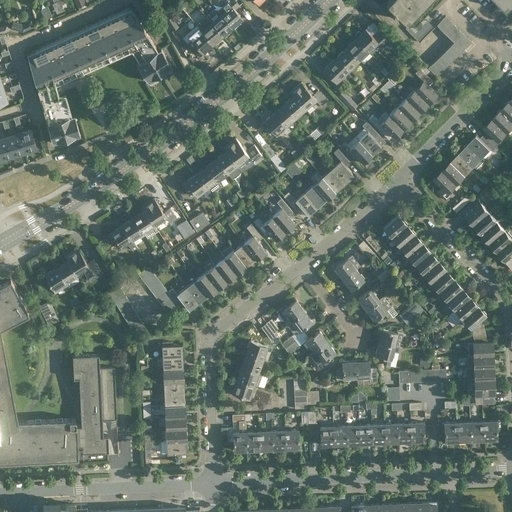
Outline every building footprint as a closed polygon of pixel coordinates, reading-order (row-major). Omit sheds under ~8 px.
[(223,6),(218,10),(232,27),(242,18),(234,9),(239,5),(235,0),(226,0),(221,4),(223,6)] [(407,21),(426,0),(387,0),(387,1),(407,21)] [(511,0),(499,0),(508,9),(511,5),(511,0)] [(190,9),(185,3),(181,6),(186,12),(190,9)] [(80,135),(74,115),(65,117),(54,78),(134,42),(144,58),(136,63),(148,81),(172,66),(160,48),(157,50),(130,7),(27,53),(40,100),(42,100),(44,108),(43,109),(53,143),(80,135)] [(47,7),(40,10),(45,19),(51,17),(47,7)] [(232,27),(218,10),(214,14),(216,16),(210,21),(222,35),(232,27)] [(424,20),(433,29),(437,24),(428,15),(424,20)] [(441,29),(450,20),(446,16),(437,24),(441,29)] [(166,20),(172,30),(178,27),(172,17),(166,20)] [(428,33),(433,29),(424,20),(419,24),(428,33)] [(445,33),(454,24),(450,20),(441,29),(445,33)] [(222,35),(210,21),(201,30),(213,43),(222,35)] [(12,23),(10,31),(23,34),(34,29),(31,22),(22,25),(12,23)] [(415,28),(424,37),(428,33),(419,24),(415,28)] [(454,24),(445,33),(450,37),(459,29),(454,24)] [(7,25),(0,27),(0,34),(10,31),(9,30),(7,25)] [(356,37),(369,51),(378,42),(383,48),(391,40),(379,28),(372,35),(366,28),(361,32),(358,31),(355,34),(356,37)] [(420,42),(424,37),(415,28),(411,33),(420,42)] [(454,42),(463,33),(459,29),(450,37),(454,42)] [(201,30),(191,38),(197,46),(194,49),(199,55),(213,43),(201,30)] [(458,46),(467,37),(463,33),(454,42),(458,46)] [(369,51),(356,37),(347,47),(360,60),(369,51)] [(467,37),(458,46),(463,50),(472,42),(467,37)] [(450,46),(459,55),(463,50),(458,46),(454,42),(450,46)] [(454,59),(459,55),(450,46),(445,50),(454,59)] [(347,47),(337,56),(351,69),(360,60),(347,47)] [(403,58),(407,55),(400,49),(397,52),(403,58)] [(450,63),(454,59),(445,50),(441,55),(450,63)] [(437,59),(446,68),(450,63),(441,55),(437,59)] [(328,65),(328,66),(327,68),(330,72),(333,71),(341,79),(351,69),(337,56),(328,65)] [(441,72),(446,68),(437,59),(432,63),(441,72)] [(389,72),(394,67),(388,61),(384,65),(385,66),(384,67),(389,72)] [(437,76),(441,72),(432,63),(428,67),(437,76)] [(423,64),(420,68),(426,74),(430,70),(423,64)] [(384,67),(380,70),(385,76),(389,72),(384,67)] [(422,80),(414,88),(428,102),(437,93),(428,85),(433,81),(420,68),(415,73),(422,80)] [(389,80),(394,85),(397,82),(390,75),(387,78),(389,80)] [(376,84),(379,81),(374,76),(371,79),(376,84)] [(386,94),(394,85),(389,80),(380,88),(386,94)] [(312,94),(302,82),(290,92),(294,95),(306,109),(312,104),(315,108),(320,104),(321,106),(327,100),(318,90),(312,94)] [(10,87),(12,93),(16,91),(15,90),(20,88),(19,83),(10,87)] [(428,102),(414,88),(405,96),(405,97),(419,110),(428,102)] [(376,102),(380,99),(375,93),(371,96),(376,102)] [(294,95),(284,104),(296,118),(306,109),(294,95)] [(352,110),(354,108),(357,105),(349,96),(344,101),(352,110)] [(419,110),(405,97),(397,105),(411,119),(419,110)] [(511,103),(509,100),(500,109),(511,119),(511,103)] [(284,104),(274,112),(286,126),(296,118),(284,104)] [(411,119),(397,105),(389,113),(403,127),(411,119)] [(511,127),(511,119),(500,109),(492,117),(507,132),(511,127)] [(290,131),(286,126),(274,112),(261,124),(267,132),(271,129),(276,135),(282,130),(286,134),(290,131)] [(373,115),(369,119),(381,131),(385,127),(394,136),(403,127),(389,113),(383,119),(380,116),(377,119),(373,115)] [(507,132),(492,117),(483,126),(487,130),(484,134),(497,146),(501,142),(499,140),(507,132)] [(378,134),(366,121),(362,125),(367,131),(358,139),(371,153),(381,145),(374,138),(378,134)] [(319,125),(316,128),(321,134),(324,131),(319,125)] [(19,132),(25,151),(29,150),(30,152),(35,150),(35,148),(36,148),(30,129),(19,132)] [(19,153),(25,151),(19,132),(7,136),(13,155),(14,155),(14,157),(20,155),(19,153)] [(311,143),(315,139),(310,133),(306,137),(311,143)] [(497,146),(484,134),(480,138),(477,135),(468,144),(482,157),(491,148),(493,150),(497,146)] [(8,157),(13,155),(7,136),(0,138),(0,156),(1,159),(2,158),(3,160),(8,159),(8,157)] [(245,151),(236,138),(224,147),(227,151),(238,165),(244,161),(247,165),(249,163),(251,167),(255,164),(254,163),(263,156),(254,144),(245,151)] [(371,153),(358,139),(349,147),(344,142),(340,146),(352,159),(356,155),(362,162),(371,153)] [(468,144),(460,153),(474,166),(482,157),(468,144)] [(299,145),(291,152),(296,157),(303,150),(299,145)] [(340,160),(331,168),(344,183),(353,175),(345,166),(349,161),(338,148),(333,152),(340,160)] [(227,151),(216,158),(227,173),(238,165),(227,151)] [(271,159),(274,163),(281,172),(287,167),(276,153),(270,158),(271,159)] [(308,153),(304,155),(309,161),(313,158),(308,153)] [(474,166),(460,153),(452,161),(465,174),(474,166)] [(216,158),(207,166),(218,180),(227,173),(216,158)] [(294,162),(299,167),(302,164),(297,159),(294,162)] [(466,175),(465,174),(452,161),(443,170),(457,183),(466,175)] [(207,166),(196,174),(207,188),(208,188),(218,180),(207,166)] [(495,175),(498,172),(492,166),(489,169),(495,175)] [(344,183),(331,168),(322,176),(335,191),(344,183)] [(290,169),(286,171),(291,177),(294,174),(290,169)] [(457,190),(460,186),(457,183),(443,170),(435,179),(442,186),(437,191),(445,199),(451,193),(449,192),(453,187),(457,190)] [(207,188),(196,174),(183,183),(189,192),(192,190),(197,196),(203,191),(206,196),(211,192),(208,188),(207,188)] [(489,180),(484,175),(481,178),(486,183),(489,180)] [(335,191),(322,176),(313,184),(326,198),(335,191)] [(255,188),(250,181),(246,184),(251,191),(255,188)] [(326,198),(313,184),(304,192),(317,206),(326,198)] [(481,189),(475,184),(473,187),(478,192),(481,189)] [(241,198),(245,195),(240,189),(236,192),(241,198)] [(317,206),(304,192),(295,200),(288,192),(283,196),(295,209),(300,206),(308,214),(317,206)] [(472,199),(468,194),(453,207),(457,212),(472,199)] [(235,203),(230,196),(226,199),(231,206),(235,203)] [(476,224),(490,211),(482,202),(478,197),(472,202),(458,214),(462,219),(467,214),(476,224)] [(506,197),(500,202),(503,205),(508,200),(506,197)] [(142,206),(154,226),(167,217),(170,222),(176,218),(169,207),(164,211),(161,205),(160,206),(154,198),(142,206)] [(293,212),(281,198),(277,202),(281,207),(272,215),(284,230),(294,222),(288,215),(293,212)] [(158,232),(154,226),(142,206),(144,210),(134,217),(144,233),(148,239),(158,232)] [(498,220),(490,211),(476,224),(483,233),(498,220)] [(190,220),(196,230),(209,222),(202,212),(190,220)] [(230,214),(225,218),(229,224),(235,220),(230,214)] [(391,237),(407,223),(398,214),(383,227),(391,237)] [(284,230),(272,215),(263,223),(258,217),(253,221),(265,235),(269,231),(275,238),(284,230)] [(144,233),(134,217),(122,225),(133,240),(144,233)] [(505,229),(498,220),(483,233),(491,242),(505,229)] [(218,222),(215,224),(219,230),(223,228),(218,222)] [(253,235),(243,242),(255,258),(265,251),(257,241),(262,237),(251,223),(246,227),(253,235)] [(407,223),(391,237),(399,246),(415,232),(407,223)] [(137,247),(133,240),(122,225),(108,234),(114,243),(117,241),(121,247),(127,243),(131,248),(133,250),(137,247)] [(208,229),(205,231),(209,238),(213,235),(208,229)] [(511,238),(511,236),(505,229),(491,242),(499,251),(511,238)] [(422,241),(415,232),(399,246),(407,255),(422,241)] [(370,234),(365,238),(376,251),(381,247),(370,234)] [(511,238),(499,251),(507,260),(511,254),(511,238)] [(375,254),(363,240),(358,244),(370,258),(375,254)] [(430,250),(422,241),(407,255),(415,264),(430,250)] [(166,242),(162,244),(166,251),(170,248),(166,242)] [(243,242),(234,249),(246,266),(255,258),(243,242)] [(78,247),(65,255),(78,276),(84,271),(87,276),(93,273),(94,273),(100,269),(93,258),(87,262),(78,247)] [(176,251),(180,257),(184,255),(180,248),(176,251)] [(159,256),(155,249),(151,252),(155,259),(159,256)] [(246,266),(234,249),(224,257),(236,273),(246,266)] [(438,259),(430,250),(415,264),(423,273),(438,259)] [(389,255),(386,251),(380,256),(383,260),(389,255)] [(343,278),(352,271),(356,268),(361,264),(353,253),(334,268),(343,278)] [(68,260),(57,267),(67,284),(67,283),(68,283),(67,282),(78,276),(65,255),(64,255),(68,260)] [(224,257),(215,264),(227,280),(236,273),(224,257)] [(438,259),(423,273),(431,282),(446,268),(438,259)] [(397,264),(394,260),(389,265),(392,269),(397,264)] [(377,276),(387,268),(383,263),(373,272),(377,276)] [(215,264),(205,271),(217,288),(227,280),(215,264)] [(67,284),(57,267),(45,274),(49,282),(45,285),(50,294),(56,291),(56,292),(63,288),(62,287),(63,286),(65,290),(69,287),(67,283),(67,284)] [(142,279),(153,272),(149,267),(139,275),(142,279)] [(123,283),(129,279),(122,268),(116,272),(123,283)] [(352,271),(343,278),(351,289),(364,279),(356,268),(352,271)] [(387,268),(377,276),(381,281),(391,273),(387,268)] [(446,268),(431,282),(439,291),(454,277),(446,268)] [(405,273),(402,270),(396,275),(399,278),(405,273)] [(217,288),(205,271),(196,279),(208,295),(217,288)] [(146,284),(156,276),(153,272),(142,279),(146,284)] [(149,288),(159,280),(156,276),(146,284),(149,288)] [(454,278),(454,277),(439,291),(447,300),(461,287),(454,278)] [(0,457),(2,457),(3,460),(77,457),(77,445),(82,445),(82,452),(108,450),(108,435),(102,435),(101,418),(117,418),(114,367),(99,367),(99,354),(73,355),(73,373),(79,373),(81,424),(76,425),(76,418),(25,420),(25,422),(18,423),(0,327),(0,323),(7,323),(8,324),(28,313),(21,300),(22,299),(19,294),(18,294),(11,279),(0,284),(0,457)] [(196,279),(186,286),(198,302),(208,295),(196,279)] [(413,282),(410,279),(404,283),(407,287),(413,282)] [(149,288),(152,292),(162,284),(159,280),(149,288)] [(152,292),(156,296),(166,289),(162,284),(152,292)] [(111,297),(122,290),(119,285),(109,292),(111,297)] [(175,302),(178,306),(183,302),(188,310),(198,302),(186,286),(176,293),(172,288),(168,291),(167,292),(168,293),(171,298),(175,302)] [(461,287),(447,300),(454,309),(469,296),(461,287)] [(379,299),(371,288),(358,298),(366,309),(379,299)] [(421,291),(418,288),(412,293),(415,296),(421,291)] [(156,296),(159,301),(168,293),(167,292),(168,291),(166,289),(156,296)] [(122,290),(111,297),(114,301),(125,295),(122,290)] [(159,301),(162,305),(171,298),(168,293),(159,301)] [(85,297),(90,303),(94,301),(90,294),(85,297)] [(117,306),(128,299),(125,295),(114,301),(117,306)] [(387,316),(384,312),(392,306),(384,295),(379,299),(366,309),(374,320),(380,315),(383,318),(387,316)] [(469,296),(454,309),(462,318),(477,305),(469,296)] [(429,300),(426,297),(420,302),(423,305),(429,300)] [(162,305),(165,309),(175,302),(171,298),(162,305)] [(128,299),(117,306),(120,311),(131,304),(128,299)] [(287,323),(291,320),(304,310),(296,299),(283,309),(287,314),(282,317),(287,323)] [(49,325),(59,320),(49,300),(39,305),(49,325)] [(403,319),(419,305),(415,300),(399,315),(403,319)] [(165,309),(168,313),(178,306),(175,302),(165,309)] [(123,315),(134,308),(131,304),(120,311),(123,315)] [(419,305),(403,319),(407,324),(423,310),(419,305)] [(485,331),(482,317),(485,314),(477,305),(462,318),(470,327),(471,327),(473,335),(485,331)] [(436,309),(433,306),(428,311),(431,314),(436,309)] [(134,308),(123,315),(125,319),(136,313),(134,308)] [(299,331),(312,321),(304,310),(291,320),(287,323),(291,328),(295,325),(299,331)] [(128,324),(139,317),(136,313),(125,319),(128,324)] [(139,317),(128,324),(131,328),(142,322),(139,317)] [(441,321),(438,318),(432,323),(435,326),(441,321)] [(266,323),(267,324),(274,333),(279,329),(271,319),(266,323)] [(137,338),(143,334),(140,330),(145,327),(142,322),(131,328),(137,338)] [(271,340),(276,336),(267,324),(262,328),(271,340)] [(399,347),(401,340),(397,339),(398,332),(381,328),(378,341),(399,347)] [(319,330),(306,340),(314,351),(327,341),(319,330)] [(488,342),(485,331),(473,335),(475,343),(468,343),(469,355),(473,355),(493,355),(493,354),(492,341),(488,342)] [(442,336),(439,333),(433,338),(436,341),(442,336)] [(281,343),(285,348),(296,340),(292,335),(281,343)] [(267,360),(272,347),(251,340),(246,353),(262,359),(267,360)] [(285,348),(289,354),(300,346),(296,340),(285,348)] [(173,344),(173,341),(162,341),(162,344),(162,357),(183,356),(182,343),(173,344)] [(328,357),(335,352),(327,341),(314,351),(309,354),(313,359),(317,356),(317,357),(320,361),(317,364),(320,368),(331,361),(328,357)] [(398,352),(399,347),(378,341),(375,355),(383,357),(381,363),(390,365),(394,351),(398,352)] [(289,354),(285,348),(281,343),(278,346),(285,356),(289,354)] [(246,353),(242,366),(258,371),(262,359),(246,353)] [(473,367),(493,367),(493,363),(493,355),(473,355),(474,367),(473,367)] [(183,356),(162,357),(163,369),(183,368),(183,356)] [(431,356),(420,356),(420,366),(430,366),(431,356)] [(357,378),(355,360),(342,361),(343,369),(335,370),(336,379),(343,378),(343,379),(357,378)] [(370,381),(377,381),(376,367),(369,367),(369,360),(355,360),(357,378),(369,377),(370,381)] [(258,371),(242,366),(237,379),(253,384),(257,385),(262,373),(258,371)] [(474,379),(494,378),(493,367),(473,367),(474,379)] [(184,380),(183,368),(163,369),(163,381),(184,380)] [(494,378),(474,379),(475,391),(474,391),(474,397),(475,397),(481,397),(493,396),(493,390),(494,390),(494,378)] [(253,384),(237,379),(232,392),(249,398),(253,384)] [(184,380),(163,381),(164,393),(184,392),(184,380)] [(184,392),(164,393),(165,405),(185,404),(184,392)] [(185,416),(185,404),(165,405),(165,416),(185,416)] [(144,418),(151,417),(151,413),(150,405),(143,406),(143,413),(144,418)] [(308,411),(308,423),(316,423),(315,410),(308,411)] [(246,430),(246,420),(245,413),(232,414),(232,421),(239,421),(239,430),(233,431),(234,450),(247,449),(246,430)] [(185,416),(165,416),(166,428),(186,428),(185,416)] [(483,421),(484,439),(497,438),(496,420),(483,421)] [(470,421),(457,422),(458,442),(465,442),(465,440),(471,440),(470,421)] [(483,421),(470,421),(471,440),(484,439),(483,421)] [(411,440),(410,422),(397,423),(398,441),(411,440)] [(423,422),(410,422),(411,440),(424,440),(424,427),(425,427),(425,424),(424,424),(423,422)] [(457,422),(444,423),(441,423),(442,430),(444,430),(445,441),(451,440),(451,443),(458,442),(457,422)] [(384,423),(372,424),(372,442),(385,441),(384,423)] [(397,423),(384,423),(385,441),(398,441),(397,423)] [(359,424),(346,425),(347,443),(360,443),(359,424)] [(372,442),(372,424),(359,424),(360,443),(372,442)] [(334,444),(333,425),(320,426),(321,444),(334,444)] [(347,443),(346,425),(333,425),(334,444),(347,443)] [(166,440),(187,439),(186,428),(166,428),(166,440)] [(298,428),(284,429),(285,448),(299,447),(298,428)] [(272,429),(259,430),(260,449),(273,448),(272,429)] [(285,448),(284,429),(272,429),(273,448),(285,448)] [(260,449),(259,430),(246,430),(247,449),(260,449)] [(167,459),(172,458),(171,453),(187,452),(187,439),(166,440),(167,453),(167,459)] [(437,511),(437,504),(429,505),(429,501),(415,502),(415,511),(437,511)] [(403,511),(403,502),(390,503),(390,511),(403,511)] [(415,511),(415,502),(403,502),(403,511),(415,511)] [(390,511),(390,503),(377,504),(377,511),(390,511)]
